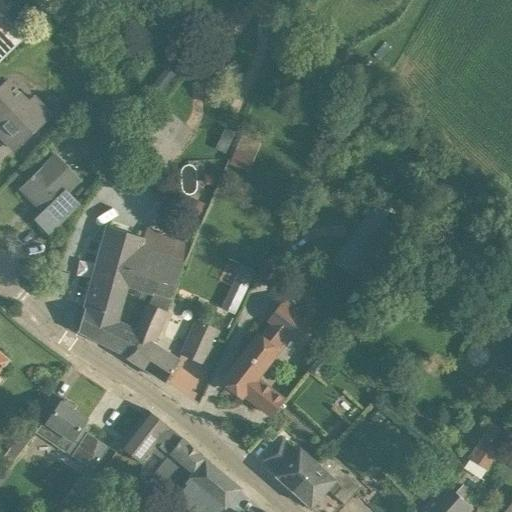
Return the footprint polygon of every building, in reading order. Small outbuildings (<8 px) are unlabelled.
[(0,63),(25,39),(4,16),(0,19),(0,63)] [(162,104),(170,93),(156,82),(148,94),(162,104)] [(27,103),(8,83),(0,90),(0,124),(8,133),(2,139),(13,151),(41,124),(23,106),(27,103)] [(235,132),(229,129),(218,151),(225,154),(235,132)] [(247,174),(261,145),(242,136),(228,164),(247,174)] [(68,169),(55,156),(33,178),(32,176),(29,180),(30,181),(21,190),(33,203),(36,200),(47,212),(36,222),(48,235),(79,206),(67,193),(55,181),(68,169)] [(214,185),(214,175),(204,175),(204,185),(214,185)] [(198,217),(204,204),(192,199),(187,212),(198,217)] [(365,285),(402,233),(371,210),(334,263),(365,285)] [(79,332),(128,357),(138,331),(119,322),(128,289),(150,296),(153,292),(171,298),(189,245),(147,231),(145,238),(112,228),(106,248),(105,249),(85,310),(79,332)] [(234,314),(253,271),(241,265),(222,309),(234,314)] [(301,347),(315,328),(284,303),(269,322),(272,324),(260,339),(257,337),(221,383),(241,398),(244,395),(272,417),(284,402),(256,380),(277,353),(271,348),(283,333),(301,347)] [(151,347),(165,312),(148,305),(138,331),(128,357),(127,359),(166,383),(178,362),(151,347)] [(196,320),(180,355),(205,367),(221,332),(196,320)] [(309,370),(318,377),(328,363),(319,356),(309,370)] [(490,384),(477,376),(472,386),(484,394),(490,384)] [(64,454),(87,420),(61,403),(44,428),(32,419),(0,460),(0,463),(8,469),(35,434),(60,451),(64,454)] [(182,440),(147,412),(119,448),(143,466),(157,448),(168,456),(153,475),(154,476),(153,477),(165,487),(172,478),(176,477),(180,473),(189,481),(205,460),(182,440)] [(510,437),(491,424),(468,459),(470,460),(465,468),(481,478),(486,471),(487,472),(510,437)] [(269,428),(263,435),(272,443),(278,436),(269,428)] [(317,465),(299,450),(297,452),(282,439),(263,461),(277,474),(274,477),(292,493),(317,465)] [(310,509),(327,490),(345,507),(361,488),(326,455),(292,493),(310,509)] [(205,460),(189,481),(185,485),(179,482),(175,487),(173,485),(168,491),(172,494),(169,497),(187,511),(186,511),(220,511),(222,510),(225,509),(237,493),(237,487),(205,460)] [(123,477),(107,464),(97,476),(113,489),(123,477)] [(496,476),(507,482),(511,473),(511,469),(503,464),(496,476)] [(435,488),(425,479),(414,492),(423,501),(435,488)] [(471,511),(473,510),(463,501),(471,493),(463,486),(456,494),(446,485),(421,511),(471,511)] [(76,511),(99,511),(101,509),(95,504),(102,495),(89,486),(71,508),(76,511)]
